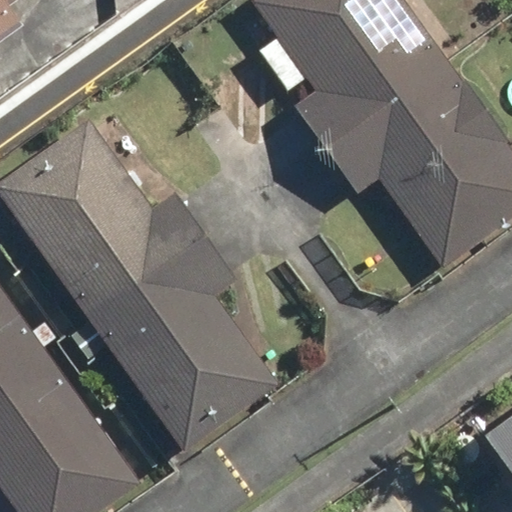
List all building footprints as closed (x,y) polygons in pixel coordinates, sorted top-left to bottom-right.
[(0,0),(0,42),(28,24),(16,6),(25,0),(0,0)] [(319,92),(298,107),(361,193),(379,180),(446,271),(511,223),(511,136),(412,0),(253,0),(281,38),(259,54),(286,91),(307,76),(319,92)] [(154,208),(92,124),(0,190),(0,192),(189,451),(281,382),(216,293),(239,275),(177,191),(154,208)] [(95,511),(140,480),(0,282),(0,483),(20,511),(95,511)] [(511,423),(490,440),(511,468),(511,423)]
